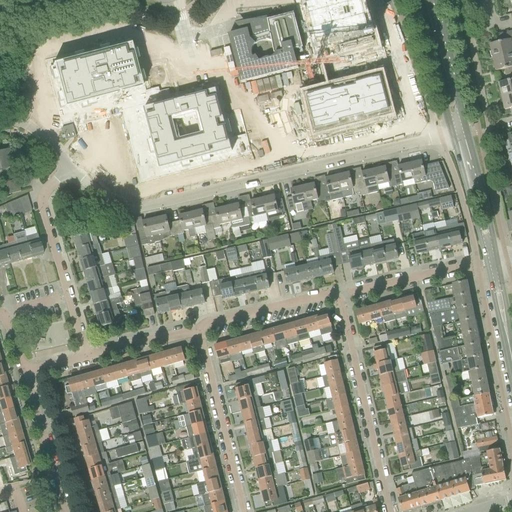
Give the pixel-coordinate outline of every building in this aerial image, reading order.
[(307,8),(306,9),(316,46),(317,46),(317,47),(320,46),(324,62),(378,48),(365,0),(314,0),(308,2),(310,7),(308,8),(307,8)] [(293,50),(303,49),(293,14),(267,20),(268,25),(228,36),(241,84),(298,69),(293,50)] [(511,44),(511,31),(497,35),(498,43),(490,45),(493,58),(511,53),(511,46),(511,44)] [(52,66),(52,67),(56,82),(56,83),(59,93),(59,94),(63,109),(63,110),(64,110),(65,110),(79,106),(80,106),(94,102),(109,98),(110,98),(124,94),(124,95),(125,94),(134,92),(139,90),(139,91),(140,90),(141,90),(140,88),(140,89),(136,74),(137,74),(136,73),(135,69),(135,67),(133,63),(134,63),(133,61),(133,62),(131,52),(130,51),(129,47),(130,47),(129,46),(127,46),(128,46),(123,47),(119,49),(118,49),(114,50),(112,50),(108,51),(103,52),(103,53),(99,54),(97,54),(93,55),(92,55),(88,56),(88,57),(83,58),(83,57),(82,58),(78,59),(77,59),(73,60),(72,61),(68,62),(68,61),(67,62),(63,63),(62,63),(58,64),(57,65),(57,64),(53,65),(52,66)] [(511,53),(493,58),(496,72),(505,70),(506,73),(505,73),(506,76),(511,74),(511,53)] [(511,74),(506,76),(507,78),(508,81),(498,83),(502,97),(511,94),(511,74)] [(381,75),(304,95),(315,135),(391,115),(381,75)] [(216,91),(143,109),(159,171),(232,152),(216,91)] [(511,94),(502,97),(505,110),(511,108),(511,94)] [(65,141),(75,138),(72,126),(62,129),(65,141)] [(500,143),(498,144),(498,147),(500,156),(502,163),(503,169),(502,170),(504,179),(504,178),(507,178),(508,178),(511,176),(510,168),(511,167),(511,156),(508,140),(500,142),(500,143)] [(0,169),(12,167),(10,159),(8,151),(0,152),(0,169)] [(422,161),(410,164),(413,180),(414,185),(429,181),(433,183),(435,192),(449,189),(438,163),(429,165),(423,167),(422,161)] [(399,172),(393,174),(396,186),(403,185),(403,182),(413,180),(410,164),(398,167),(399,172)] [(386,167),(373,170),(379,193),(379,190),(396,186),(393,174),(387,175),(386,167)] [(363,178),(357,180),(360,192),(361,197),(379,193),(373,170),(361,173),(363,178)] [(349,173),(337,176),(341,192),(343,199),(354,196),(354,194),(360,192),(357,180),(351,181),(349,173)] [(327,187),(321,188),(324,201),(325,201),(325,203),(343,199),(341,192),(337,176),(325,179),(327,187)] [(6,195),(20,192),(17,180),(3,183),(6,195)] [(314,184),(302,187),(308,211),(312,209),(311,202),(317,200),(317,203),(324,201),(321,188),(316,189),(314,184)] [(292,197),(286,199),(289,212),(295,210),(296,210),(297,213),(303,212),(308,211),(302,187),(290,190),(292,197)] [(411,201),(432,197),(431,191),(410,195),(411,201)] [(10,211),(29,204),(27,196),(4,206),(6,213),(11,212),(10,211)] [(274,196),(262,199),(266,215),(268,222),(279,219),(278,217),(283,216),(282,213),(285,213),(282,200),(276,201),(274,196)] [(442,211),(453,208),(451,197),(439,200),(441,206),(442,211)] [(81,214),(88,212),(84,199),(77,201),(81,214)] [(251,207),(246,208),(249,224),(253,223),(253,225),(268,222),(266,215),(262,199),(250,202),(251,207)] [(429,208),(441,206),(439,200),(428,202),(429,208)] [(418,211),(429,208),(428,202),(416,205),(418,211)] [(12,219),(31,211),(29,204),(10,211),(11,212),(12,219)] [(239,205),(227,207),(232,230),(249,225),(249,224),(246,208),(240,210),(239,205)] [(418,211),(416,205),(396,210),(399,222),(420,218),(418,211)] [(216,215),(210,217),(215,240),(213,229),(219,228),(219,226),(230,223),(232,230),(227,207),(215,210),(216,215)] [(396,209),(383,212),(385,224),(392,222),(398,221),(398,220),(396,210),(396,209)] [(203,211),(190,213),(194,229),(195,236),(206,233),(206,234),(208,242),(215,240),(210,217),(204,218),(203,211)] [(385,224),(383,212),(375,214),(375,215),(376,220),(377,225),(385,224)] [(180,221),(174,223),(177,236),(184,234),(183,232),(188,230),(191,239),(196,238),(195,236),(194,229),(190,213),(178,216),(180,221)] [(166,217),(154,219),(158,235),(168,232),(170,237),(177,236),(174,223),(168,224),(166,217)] [(365,223),(364,218),(353,220),(354,226),(365,223)] [(143,227),(137,229),(141,247),(148,245),(150,246),(154,245),(155,243),(160,242),(158,235),(154,219),(142,222),(143,227)] [(340,228),(337,229),(336,224),(332,225),(334,234),(333,234),(338,253),(345,251),(344,245),(340,228)] [(450,247),(462,244),(458,225),(444,228),(444,229),(446,229),(450,247)] [(446,229),(444,229),(444,228),(434,231),(434,230),(439,250),(450,247),(446,229)] [(427,252),(439,250),(434,230),(423,233),(424,239),(427,252)] [(24,233),(13,236),(14,243),(20,261),(31,258),(25,238),(24,233)] [(91,233),(74,238),(77,250),(90,246),(98,244),(96,238),(93,239),(91,233)] [(427,252),(424,239),(423,233),(411,236),(416,255),(427,252)] [(31,258),(42,255),(37,234),(25,238),(31,258)] [(329,255),(338,253),(333,234),(325,236),(328,249),(329,255)] [(130,236),(128,237),(131,248),(138,247),(135,235),(130,236)] [(288,235),(267,240),(267,241),(270,252),(290,247),(290,244),(288,235)] [(371,244),(382,241),(380,235),(369,238),(371,244)] [(262,260),(271,258),(270,252),(267,241),(258,243),(262,260)] [(394,245),(393,246),(392,241),(381,243),(385,262),(398,259),(394,245)] [(357,242),(344,245),(345,251),(347,251),(349,260),(350,264),(352,270),(356,269),(356,270),(358,272),(363,270),(363,269),(359,248),(357,242)] [(8,264),(20,261),(14,243),(3,246),(8,264)] [(374,265),(385,262),(381,243),(370,246),(371,252),(374,265)] [(3,246),(0,247),(0,266),(8,264),(3,246)] [(97,250),(92,252),(90,246),(77,250),(80,261),(98,256),(97,250)] [(374,265),(371,252),(370,246),(359,248),(363,269),(364,269),(363,267),(374,265)] [(138,247),(131,248),(134,259),(141,258),(138,247)] [(228,263),(237,261),(234,249),(225,251),(228,263)] [(319,257),(317,258),(318,263),(322,277),(333,274),(332,268),(331,264),(329,255),(328,249),(318,251),(319,257)] [(163,254),(145,258),(147,265),(164,260),(163,254)] [(84,272),(105,266),(101,255),(98,256),(80,261),(84,272)] [(141,258),(134,259),(133,259),(135,271),(143,269),(141,258)] [(173,272),(184,270),(182,261),(171,263),(173,272)] [(172,272),(173,272),(171,263),(159,266),(161,274),(172,271),(172,272)] [(310,279),(322,277),(318,263),(307,266),(310,279)] [(87,284),(108,277),(105,266),(84,272),(87,284)] [(159,266),(146,269),(148,277),(151,289),(156,288),(153,276),(161,274),(159,266)] [(310,279),(307,266),(296,268),(299,282),(310,279)] [(201,285),(208,283),(205,268),(198,269),(201,285)] [(207,269),(209,281),(216,280),(215,268),(207,269)] [(287,285),(299,282),(296,268),(284,271),(287,285)] [(255,272),(252,273),(253,278),(254,278),(257,292),(269,289),(267,279),(264,270),(255,272)] [(139,275),(136,276),(138,283),(146,280),(144,272),(138,273),(139,275)] [(253,278),(252,273),(251,273),(241,275),(245,295),(257,292),(254,278),(253,278)] [(234,297),(245,295),(241,275),(228,278),(230,278),(234,297)] [(87,284),(90,295),(111,288),(108,277),(87,284)] [(223,300),(234,297),(230,278),(228,278),(209,283),(213,298),(222,296),(223,300)] [(453,298),(469,295),(466,282),(453,285),(444,287),(445,292),(451,291),(453,298)] [(189,293),(188,286),(177,289),(181,309),(193,307),(189,293)] [(111,288),(90,295),(94,306),(118,299),(119,299),(117,294),(113,295),(111,288)] [(170,312),(181,309),(177,289),(176,289),(176,290),(165,293),(167,299),(170,312)] [(204,304),(202,294),(201,290),(189,293),(193,307),(204,304)] [(432,303),(431,295),(430,290),(423,292),(426,302),(426,304),(432,303)] [(142,305),(152,303),(149,292),(139,294),(142,305)] [(170,312),(167,299),(165,293),(154,296),(158,315),(170,312)] [(421,301),(419,301),(417,294),(401,299),(405,312),(416,309),(417,316),(424,314),(421,301)] [(429,316),(471,307),(469,295),(453,298),(432,303),(426,304),(429,316)] [(118,299),(94,306),(97,317),(115,311),(117,311),(115,305),(120,304),(118,299)] [(406,317),(405,312),(401,299),(389,302),(393,315),(395,320),(406,317)] [(395,320),(393,315),(389,302),(378,305),(381,318),(382,319),(383,324),(395,320)] [(154,315),(152,305),(152,303),(142,305),(145,317),(154,315)] [(382,319),(381,318),(378,305),(367,308),(371,322),(382,319)] [(432,328),(474,320),(471,307),(429,316),(432,328)] [(359,325),(371,322),(367,308),(355,312),(359,325)] [(119,311),(117,311),(115,311),(97,317),(101,328),(122,322),(120,316),(119,311)] [(321,336),(332,333),(327,314),(316,317),(321,336)] [(310,339),(321,336),(316,317),(305,320),(310,339)] [(299,343),(310,339),(305,320),(293,324),(299,343)] [(454,336),(476,332),(474,320),(432,328),(435,340),(444,339),(442,327),(452,325),(454,336)] [(287,346),(288,346),(299,343),(293,324),(282,327),(287,346)] [(288,346),(287,346),(282,327),(271,330),(274,343),(276,351),(288,348),(288,346)] [(409,329),(408,329),(408,328),(397,331),(399,339),(411,336),(409,329)] [(274,343),(271,330),(259,333),(263,347),(274,343)] [(388,342),(399,339),(397,331),(386,334),(388,342)] [(438,353),(479,344),(476,332),(454,336),(455,337),(444,339),(435,340),(438,353)] [(265,352),(263,347),(259,333),(248,336),(252,350),(254,355),(265,352)] [(378,344),(388,342),(386,334),(385,334),(376,337),(378,344)] [(421,354),(433,352),(428,335),(417,338),(421,354)] [(241,353),(252,350),(248,336),(237,340),(241,353)] [(237,340),(226,343),(230,356),(231,362),(243,359),(241,353),(237,340)] [(231,362),(230,356),(226,343),(214,346),(220,365),(231,362)] [(452,363),(481,356),(479,344),(438,353),(441,365),(447,363),(452,363)] [(324,348),(318,350),(316,345),(312,347),(315,358),(326,355),(324,348)] [(376,365),(389,362),(385,345),(373,348),(376,365)] [(304,362),(315,358),(312,347),(311,347),(312,350),(302,353),(304,362)] [(181,348),(169,352),(173,365),(189,360),(187,352),(182,354),(181,348)] [(169,352),(158,355),(162,368),(173,365),(169,352)] [(422,366),(426,365),(435,363),(433,352),(421,354),(420,355),(422,366)] [(292,365),(304,362),(302,353),(301,354),(301,355),(290,358),(292,365)] [(150,371),(162,368),(158,355),(146,358),(150,371)] [(325,365),(318,367),(320,378),(322,377),(340,373),(336,356),(323,359),(325,365)] [(469,372),(483,369),(481,356),(452,363),(454,375),(469,372)] [(150,371),(146,358),(136,361),(140,378),(151,375),(150,371)] [(379,376),(398,371),(395,360),(389,362),(376,365),(373,365),(375,371),(378,370),(379,376)] [(124,365),(128,378),(129,384),(141,380),(140,378),(136,361),(124,365)] [(274,370),(281,368),(279,361),(272,363),(274,370)] [(429,377),(438,375),(435,363),(426,365),(429,377)] [(259,374),(270,371),(268,364),(257,368),(259,374)] [(124,365),(113,368),(117,381),(128,378),(124,365)] [(106,384),(117,381),(113,368),(102,371),(106,384)] [(247,378),(259,374),(257,368),(245,371),(247,378)] [(294,368),(287,370),(291,385),(298,383),(294,368)] [(467,385),(486,381),(483,369),(469,372),(471,380),(466,381),(467,385)] [(382,388),(401,383),(406,382),(403,370),(398,371),(379,376),(382,388)] [(102,371),(91,374),(94,387),(106,384),(102,371)] [(280,391),(287,389),(283,371),(276,373),(280,391)] [(329,388),(343,384),(340,373),(322,377),(325,388),(329,387),(329,388)] [(91,374),(80,377),(85,398),(96,395),(96,393),(94,387),(91,374)] [(432,385),(440,383),(438,375),(429,377),(432,385)] [(448,389),(453,388),(451,376),(445,377),(448,389)] [(87,404),(85,398),(80,377),(68,381),(70,386),(65,387),(67,395),(77,392),(80,406),(87,404)] [(172,386),(179,384),(177,378),(170,380),(172,386)] [(248,381),(234,385),(238,401),(257,396),(255,385),(249,387),(248,381)] [(472,397),(488,394),(486,381),(467,385),(467,386),(472,385),(473,389),(471,389),(472,397)] [(298,383),(291,385),(293,396),(302,394),(304,394),(301,382),(298,383)] [(385,399),(404,394),(401,383),(382,388),(385,399)] [(150,393),(157,391),(155,384),(148,387),(150,393)] [(180,404),(199,400),(195,384),(176,388),(180,404)] [(332,399),(345,396),(343,384),(329,388),(332,399)] [(9,392),(12,391),(11,386),(8,387),(0,388),(0,400),(11,398),(9,392)] [(134,398),(145,394),(143,389),(132,392),(134,398)] [(274,402),(290,399),(287,389),(280,391),(281,392),(272,394),(274,402)] [(123,402),(134,398),(132,392),(121,396),(123,402)] [(398,396),(404,395),(404,394),(385,399),(387,410),(400,407),(398,396)] [(476,419),(493,416),(488,394),(472,397),(449,402),(456,430),(477,425),(476,419)] [(121,396),(120,395),(110,398),(112,405),(123,402),(121,396)] [(241,412),(260,408),(257,396),(238,401),(241,412)] [(332,399),(326,400),(329,412),(335,410),(348,407),(345,396),(332,399)] [(444,397),(437,398),(437,400),(439,405),(446,404),(444,397)] [(11,398),(0,400),(0,412),(1,413),(14,409),(11,398)] [(100,409),(112,405),(110,398),(98,402),(100,409)] [(139,416),(149,413),(145,399),(134,402),(139,416)] [(199,400),(180,404),(180,405),(186,403),(189,414),(202,411),(199,400)] [(126,423),(136,420),(131,403),(117,407),(122,424),(126,423)] [(73,417),(89,412),(87,404),(80,406),(70,409),(73,417)] [(305,406),(296,408),(299,419),(310,416),(309,410),(306,411),(305,406)] [(260,408),(241,412),(244,423),(263,419),(265,418),(262,407),(260,408)] [(337,422),(351,418),(348,407),(335,410),(337,422)] [(390,422),(403,419),(400,407),(387,410),(390,422)] [(0,425),(17,420),(14,409),(1,413),(0,413),(0,425)] [(186,427),(205,423),(202,411),(189,414),(177,417),(180,429),(186,427)] [(289,425),(295,423),(292,411),(286,413),(289,425)] [(149,416),(141,418),(143,426),(152,423),(149,416)] [(88,422),(83,423),(81,418),(74,420),(79,437),(99,431),(97,425),(90,427),(88,422)] [(335,434),(354,430),(351,418),(337,422),(332,423),(335,434)] [(247,435),(266,430),(263,419),(244,423),(247,435)] [(393,433),(406,430),(403,419),(390,422),(393,433)] [(444,432),(452,430),(449,419),(442,421),(444,432)] [(0,430),(2,437),(21,431),(17,420),(0,425),(0,430)] [(136,420),(126,423),(127,427),(129,432),(139,429),(136,420)] [(188,438),(208,434),(205,423),(186,427),(188,438)] [(291,436),(298,434),(295,423),(289,425),(291,436)] [(144,436),(154,433),(152,424),(142,427),(144,436)] [(107,428),(99,430),(103,441),(110,439),(107,428)] [(266,430),(247,435),(250,446),(270,441),(274,440),(272,429),(266,430)] [(310,435),(312,435),(311,429),(308,429),(301,431),(303,442),(304,442),(311,441),(311,440),(312,440),(311,437),(310,437),(310,435)] [(414,440),(411,429),(406,430),(393,433),(396,444),(409,441),(409,442),(414,440)] [(337,446),(356,441),(354,430),(335,434),(328,436),(331,447),(337,446)] [(447,444),(454,442),(452,430),(444,432),(447,444)] [(21,431),(2,437),(5,448),(11,447),(10,446),(24,443),(21,431)] [(82,448),(102,442),(99,431),(79,437),(82,448)] [(132,435),(127,436),(129,445),(142,441),(142,440),(139,432),(132,435)] [(191,450),(211,445),(208,434),(188,438),(191,450)] [(301,446),(300,441),(298,434),(291,436),(294,447),(301,446)] [(148,448),(158,445),(155,435),(145,438),(148,448)] [(497,444),(498,444),(497,437),(475,441),(476,445),(478,458),(469,460),(469,462),(470,469),(484,466),(485,471),(491,470),(491,472),(499,471),(500,476),(499,476),(504,475),(503,468),(499,450),(497,444)] [(311,441),(304,442),(304,444),(306,453),(316,451),(314,445),(313,440),(312,440),(311,440),(311,441)] [(265,454),(273,452),(270,441),(250,446),(252,457),(265,454)] [(345,456),(359,453),(356,441),(337,446),(340,457),(345,456)] [(411,453),(409,442),(409,441),(396,444),(398,456),(411,453)] [(101,443),(102,442),(82,448),(85,459),(104,453),(101,443)] [(449,462),(459,459),(454,442),(447,444),(444,445),(449,462)] [(14,458),(27,454),(24,443),(10,446),(11,447),(5,448),(6,454),(12,453),(14,458)] [(117,459),(138,453),(136,445),(115,451),(117,459)] [(151,459),(161,456),(158,445),(148,448),(151,459)] [(188,463),(213,457),(211,445),(191,450),(193,456),(187,458),(188,463)] [(309,464),(322,461),(319,450),(316,451),(306,453),(309,464)] [(411,453),(398,456),(402,473),(410,471),(422,468),(420,458),(422,457),(420,451),(419,451),(411,453)] [(271,454),(273,453),(273,452),(265,454),(252,457),(255,469),(274,464),(271,454)] [(88,470),(109,464),(105,453),(104,454),(104,453),(85,459),(88,470)] [(345,456),(340,457),(343,468),(348,467),(362,464),(359,453),(345,456)] [(25,467),(30,466),(27,454),(14,458),(16,465),(19,475),(26,472),(25,467)] [(165,469),(164,468),(161,456),(151,459),(154,472),(165,469)] [(196,473),(216,468),(213,457),(188,463),(185,464),(188,475),(196,473)] [(298,465),(305,463),(304,457),(297,459),(298,465)] [(474,487),(470,469),(469,462),(469,460),(431,469),(437,487),(441,501),(469,492),(468,488),(474,487)] [(316,463),(322,462),(322,461),(309,464),(311,474),(318,472),(316,463)] [(112,470),(117,468),(115,463),(109,465),(109,464),(88,470),(92,481),(104,477),(103,473),(104,472),(106,473),(108,474),(110,472),(112,470)] [(275,465),(274,465),(274,464),(255,469),(258,480),(278,475),(275,465)] [(347,485),(356,483),(366,480),(362,464),(348,467),(343,468),(347,485)] [(143,478),(152,475),(149,465),(140,467),(143,478)] [(491,470),(485,471),(484,466),(470,469),(474,487),(506,481),(504,475),(499,476),(500,476),(499,471),(491,472),(491,470)] [(216,468),(196,473),(199,484),(219,479),(216,468)] [(300,482),(309,480),(306,468),(299,470),(299,471),(298,471),(300,482)] [(165,469),(154,472),(158,483),(167,480),(168,480),(165,469)] [(441,501),(437,487),(431,469),(412,474),(414,483),(422,507),(441,501)] [(320,474),(312,476),(315,485),(323,483),(320,474)] [(146,489),(155,487),(152,475),(143,478),(146,489)] [(274,488),(284,486),(282,475),(278,476),(278,475),(258,480),(261,491),(274,488)] [(104,477),(92,481),(95,492),(108,488),(108,489),(113,487),(110,476),(104,477)] [(219,479),(199,484),(202,495),(222,490),(219,479)] [(170,490),(167,480),(158,483),(161,493),(170,490)] [(306,497),(313,496),(309,480),(300,482),(301,483),(303,482),(306,497)] [(403,488),(395,490),(396,492),(401,511),(404,511),(422,507),(414,483),(408,485),(403,487),(403,488)] [(367,484),(356,487),(358,495),(369,492),(369,491),(367,484)] [(274,488),(261,491),(265,509),(287,503),(283,487),(285,486),(284,486),(274,488)] [(98,504),(116,498),(113,487),(108,489),(108,488),(95,492),(98,504)] [(149,501),(158,498),(155,487),(146,489),(149,501)] [(173,502),(173,501),(170,490),(161,493),(164,505),(173,502)] [(204,506),(225,501),(222,490),(202,495),(204,506)] [(336,502),(335,498),(334,494),(324,497),(326,505),(336,502)] [(313,506),(324,503),(322,497),(311,500),(313,506)] [(100,511),(111,511),(120,510),(116,498),(98,504),(100,511)] [(155,511),(161,509),(158,498),(149,501),(150,502),(152,501),(155,511)] [(304,509),(313,506),(311,500),(302,503),(304,509)] [(376,511),(375,509),(378,508),(376,500),(366,502),(361,504),(363,510),(363,511),(376,511)] [(204,506),(203,506),(204,511),(227,511),(225,501),(204,506)] [(173,502),(164,505),(166,511),(175,510),(173,502)] [(8,511),(5,503),(0,504),(0,511),(8,511)] [(295,511),(302,511),(299,503),(293,506),(295,511)]
